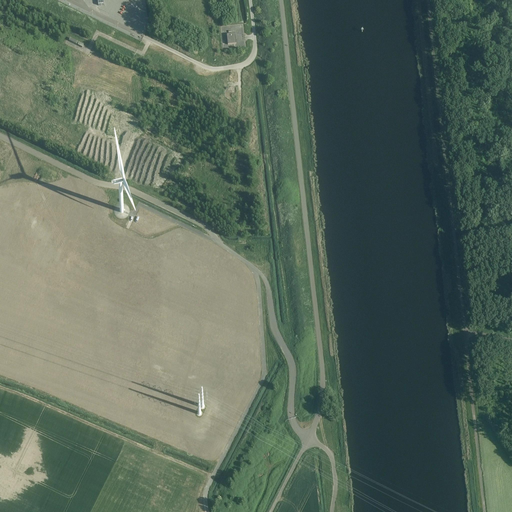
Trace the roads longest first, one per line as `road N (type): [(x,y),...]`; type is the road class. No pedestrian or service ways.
road 1 (unclassified): [(484,511),(427,0)]
road 2 (unclassified): [(308,441),(321,390),(281,0)]
